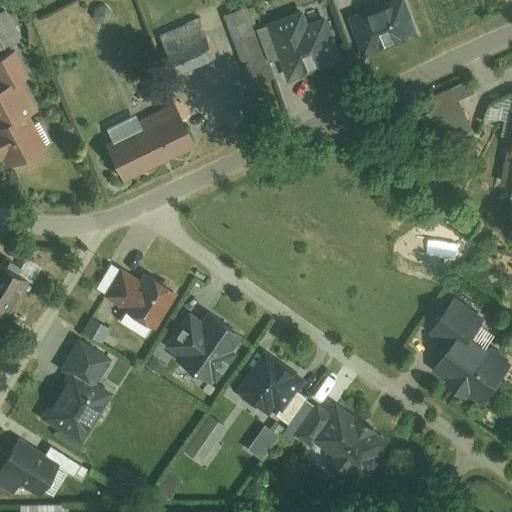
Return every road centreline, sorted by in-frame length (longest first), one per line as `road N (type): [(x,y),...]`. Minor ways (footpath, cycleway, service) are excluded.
road 1 (residential): [(511,476),(141,206)]
road 2 (residential): [(141,206),(511,28)]
road 3 (residential): [(103,222),(0,393)]
